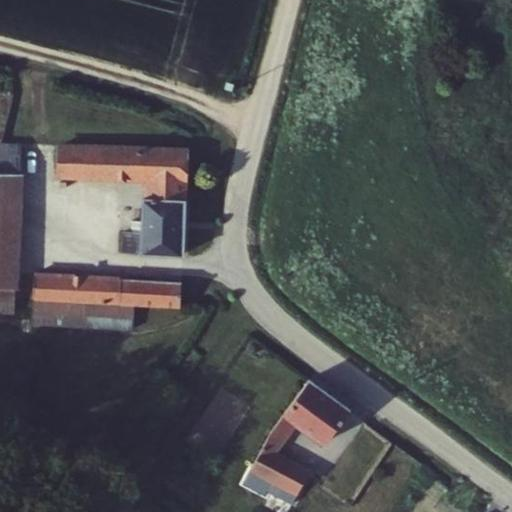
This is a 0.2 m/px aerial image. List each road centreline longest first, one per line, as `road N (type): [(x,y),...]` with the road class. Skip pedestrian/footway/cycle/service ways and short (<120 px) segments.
road 1 (unclassified): [(511,497),(284,328),(240,274),(234,212),(290,0)]
road 2 (track): [(256,128),(0,46)]
